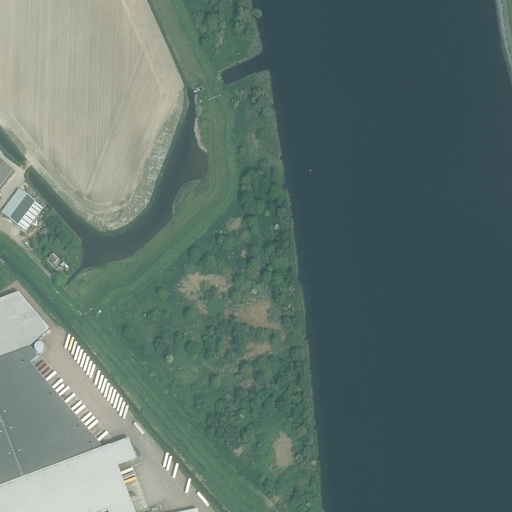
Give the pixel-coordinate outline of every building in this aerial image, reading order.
[(0,191),(14,173),(0,162),(0,191)] [(42,209),(34,203),(35,202),(19,190),(1,214),(17,226),(25,232),(42,209)] [(58,262),(59,261),(58,260),(59,259),(57,256),(55,257),(53,255),(49,259),(54,264),(57,261),(58,262)] [(30,364),(38,358),(29,348),(50,331),(18,294),(0,300),(0,511),(197,511),(197,510),(187,511),(133,511),(129,499),(135,497),(133,493),(128,496),(116,466),(135,459),(128,440),(110,446),(100,449),(98,444),(62,402),(66,399),(64,396),(60,399),(30,364)] [(41,341),(41,350),(49,349),(48,340),(41,341)] [(47,372),(54,365),(52,362),(44,370),(47,372)] [(52,379),(61,372),(60,369),(50,377),(52,379)] [(94,383),(91,385),(102,397),(104,395),(94,383)] [(65,394),(74,387),(72,384),(63,392),(65,394)] [(74,405),(84,398),(82,396),(73,403),(74,405)] [(77,408),(87,402),(85,400),(76,406),(77,408)] [(81,412),(90,405),(88,403),(79,410),(81,412)] [(87,420),(97,413),(95,411),(85,418),(87,420)] [(101,418),(92,426),(94,428),(102,421),(101,418)] [(108,426),(98,434),(100,436),(109,429),(108,426)] [(101,437),(103,440),(113,433),(111,430),(101,437)] [(159,444),(161,442),(153,433),(151,436),(159,444)] [(146,440),(143,441),(151,453),(154,451),(146,440)] [(192,483),(201,493),(204,490),(194,481),(192,483)]
